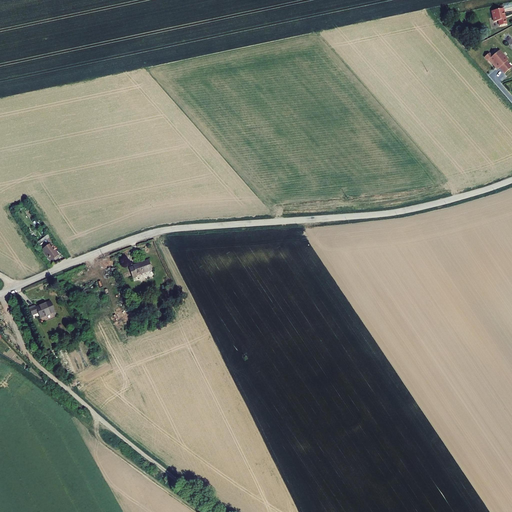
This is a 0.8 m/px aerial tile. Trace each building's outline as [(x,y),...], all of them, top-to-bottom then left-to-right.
[(502,9),(491,12),(494,22),(498,21),(499,26),(504,25),(504,23),(505,23),(502,9)] [(506,62),(508,60),(499,50),(492,57),(489,53),(484,57),(488,61),(489,60),(498,69),(499,68),(504,74),(511,68),(506,62)] [(54,243),(49,235),(43,240),(50,247),(54,243)] [(59,257),(50,247),(44,252),(53,262),(59,257)] [(151,271),(147,262),(140,265),(140,264),(131,267),(132,268),(128,270),(132,281),(136,279),(135,277),(151,271)] [(56,311),(51,300),(36,305),(35,303),(29,307),(32,315),(39,312),(41,318),(56,311)]
